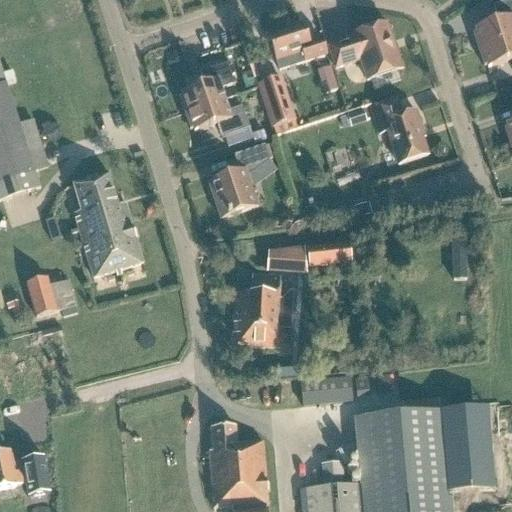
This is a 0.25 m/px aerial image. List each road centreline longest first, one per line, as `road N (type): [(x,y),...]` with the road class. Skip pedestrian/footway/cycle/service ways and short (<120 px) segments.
road 1 (residential): [(206,381),(185,253),(122,51)]
road 2 (track): [(511,217),(185,253)]
road 3 (residential): [(406,195),(476,177),(425,18),(359,0)]
road 4 (residential): [(279,0),(122,51)]
